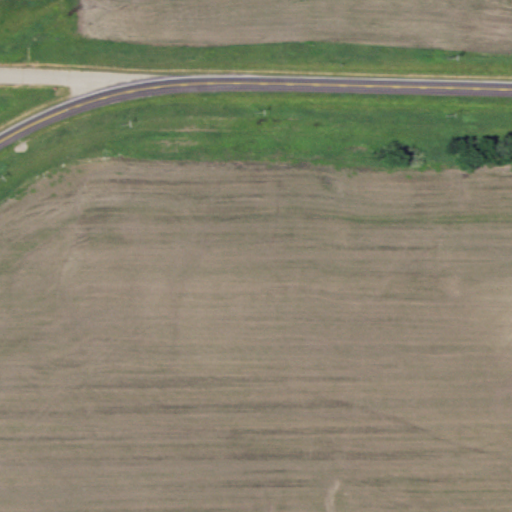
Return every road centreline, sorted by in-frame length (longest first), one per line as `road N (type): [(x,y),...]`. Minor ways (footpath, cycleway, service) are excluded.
road 1 (tertiary): [(114,95),(183,84),(511,91)]
road 2 (tertiary): [(0,142),(114,95)]
